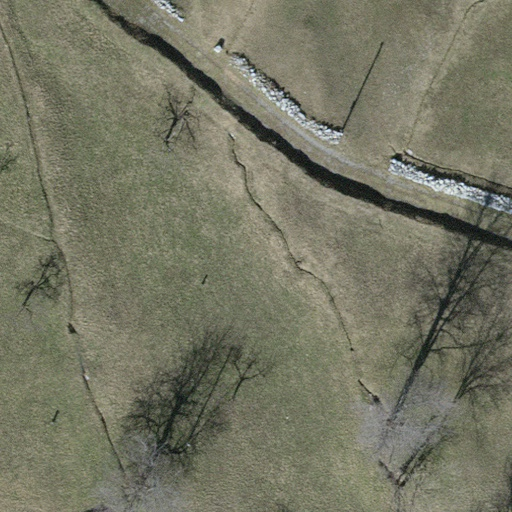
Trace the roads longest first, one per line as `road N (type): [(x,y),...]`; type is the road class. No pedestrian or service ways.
road 1 (motorway): [(0,121),(115,166),(511,291)]
road 2 (motorway): [(511,119),(138,0)]
